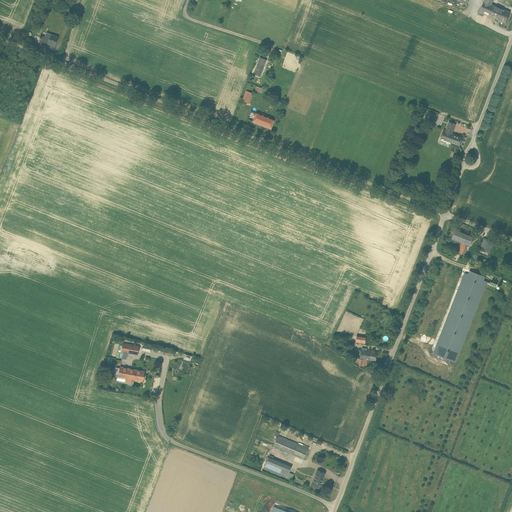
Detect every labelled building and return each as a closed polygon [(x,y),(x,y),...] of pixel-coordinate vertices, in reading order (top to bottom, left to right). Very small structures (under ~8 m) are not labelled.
[(484,0),(479,12),(483,14),(491,17),(495,6),(491,4),(493,0),(484,0)] [(510,12),(495,6),(491,17),(505,23),(510,12)] [(51,34),(45,32),(41,42),(47,44),(51,34)] [(58,37),(51,34),(47,44),(54,47),(58,37)] [(258,63),(253,75),(259,77),(264,65),(258,63)] [(247,91),(243,101),(249,103),(253,94),(247,91)] [(427,110),(423,120),(433,124),(437,114),(427,110)] [(274,120),(256,113),(252,122),(270,129),(274,120)] [(453,130),(447,127),(446,131),(443,130),(440,138),(460,146),(463,138),(452,133),(453,130)] [(470,247),(474,236),(456,229),(452,239),(461,242),(457,251),(463,254),(467,245),(470,247)] [(499,244),(484,238),(479,249),(494,255),(499,244)] [(432,354),(456,363),(487,282),(483,280),(485,277),(469,270),(468,274),(464,273),(432,354)] [(127,359),(128,353),(137,355),(139,346),(123,343),(121,352),(122,352),(121,358),(127,359)] [(359,365),(363,366),(368,367),(369,360),(375,361),(377,352),(361,350),(360,359),(359,365)] [(120,367),(118,377),(142,382),(144,371),(120,367)] [(304,459),(307,451),(307,450),(277,438),(273,446),(304,459)] [(268,457),(264,468),(287,478),(291,467),(268,457)] [(317,470),(311,486),(318,489),(325,473),(317,470)]
